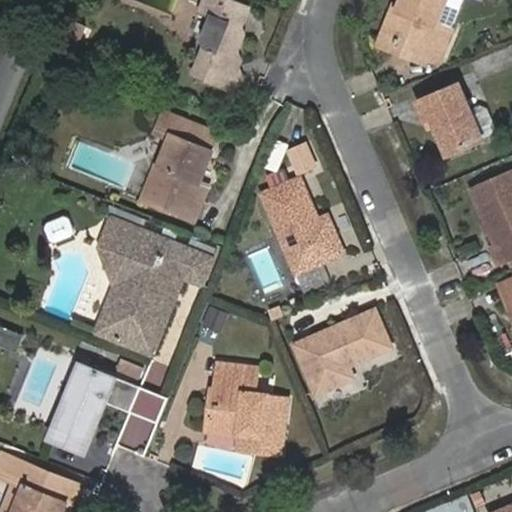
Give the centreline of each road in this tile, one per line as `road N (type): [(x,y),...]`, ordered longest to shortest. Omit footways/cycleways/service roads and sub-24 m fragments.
road 1 (residential): [(334,0),(329,41),(336,77),(494,454)]
road 2 (residential): [(356,511),(494,454)]
